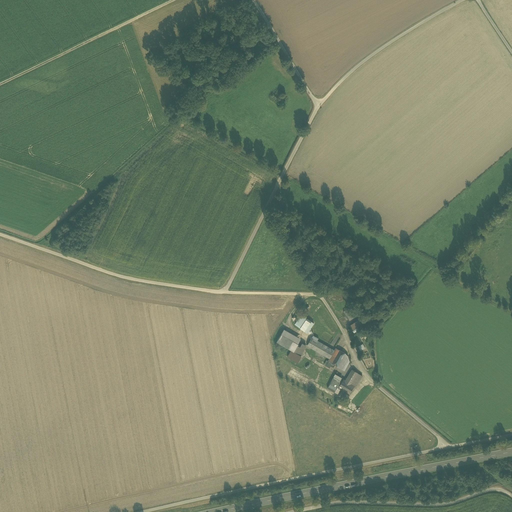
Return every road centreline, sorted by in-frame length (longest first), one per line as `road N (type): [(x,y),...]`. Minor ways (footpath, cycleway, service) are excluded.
road 1 (track): [(511,434),(142,511)]
road 2 (primary): [(217,511),(511,451)]
road 3 (unclassified): [(224,292),(318,292),(375,383),(445,447)]
road 4 (unclassified): [(224,292),(115,276),(0,234)]
road 5 (unclassified): [(511,495),(490,488),(445,503),(350,501),(291,511)]
road 6 (unclassified): [(316,106),(224,292)]
road 7 (track): [(178,0),(0,85)]
road 8 (unclassified): [(462,0),(376,51),(316,106)]
road 9 (unclassified): [(252,0),(316,106)]
